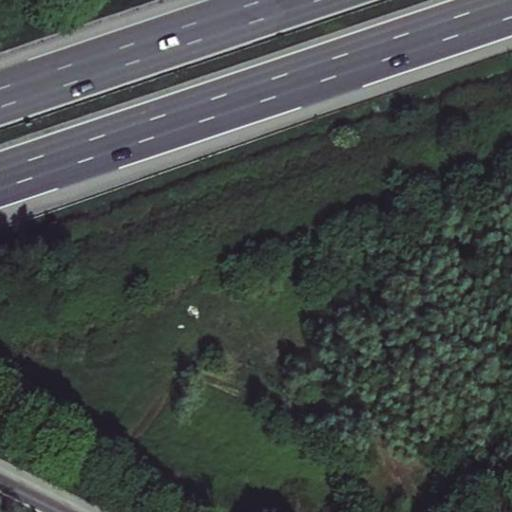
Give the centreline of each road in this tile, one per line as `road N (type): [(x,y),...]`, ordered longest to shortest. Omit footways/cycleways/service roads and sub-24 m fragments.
road 1 (motorway): [(0,178),(511,6)]
road 2 (motorway): [(282,0),(0,96)]
